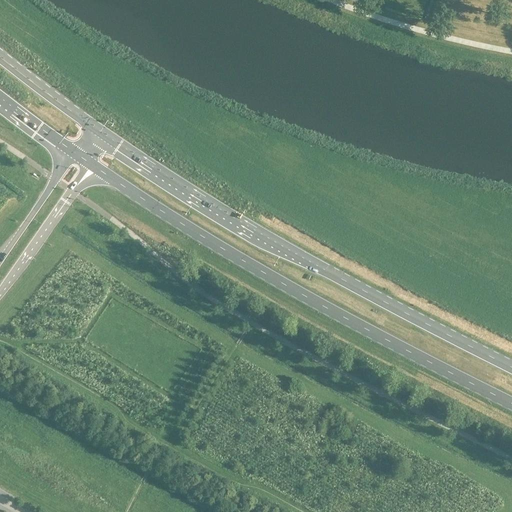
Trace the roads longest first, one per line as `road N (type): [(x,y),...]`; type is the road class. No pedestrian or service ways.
road 1 (trunk): [(91,169),(370,335),(511,403)]
road 2 (trunk): [(511,368),(312,262),(99,132)]
road 3 (unclassified): [(0,292),(91,169)]
road 4 (unclassified): [(72,154),(0,260)]
road 5 (trunk): [(99,132),(0,56)]
